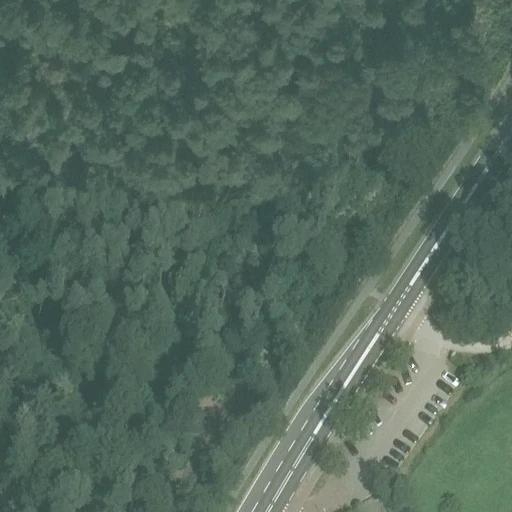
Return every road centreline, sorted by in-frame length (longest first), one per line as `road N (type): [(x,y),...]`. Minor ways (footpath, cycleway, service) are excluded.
road 1 (primary): [(266,511),(394,307)]
road 2 (primary): [(394,307),(511,130)]
